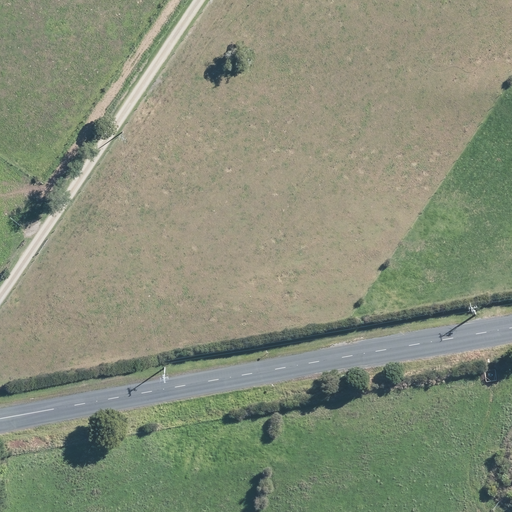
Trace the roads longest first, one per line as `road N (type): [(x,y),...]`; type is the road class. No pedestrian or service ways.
road 1 (unclassified): [(511,329),(0,419)]
road 2 (unclassified): [(0,294),(194,0)]
